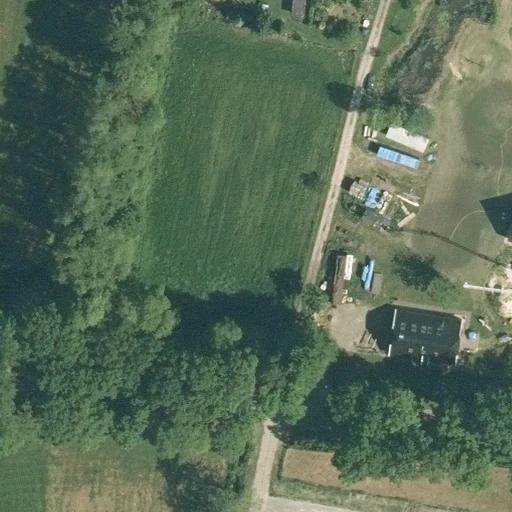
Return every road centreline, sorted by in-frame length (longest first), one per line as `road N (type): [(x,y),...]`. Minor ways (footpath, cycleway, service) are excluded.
road 1 (tertiary): [(511,437),(115,385),(0,389)]
road 2 (track): [(276,403),(384,0)]
